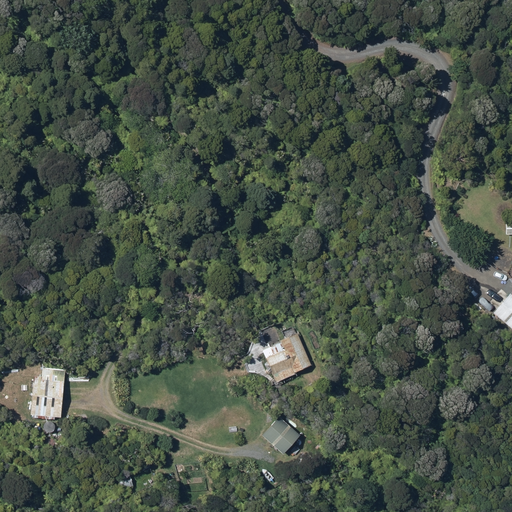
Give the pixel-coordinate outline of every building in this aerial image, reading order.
[(459,287),(474,302),(482,295),(466,279),(459,287)] [(263,351),(276,382),(295,374),(294,372),(311,365),(297,334),(281,341),(281,343),(263,351)] [(55,417),(61,417),(64,369),(43,367),(42,377),(34,376),(30,417),(54,419),(55,417)] [(303,434),(282,415),(264,434),(285,454),(303,434)] [(265,469),(257,474),(262,481),(270,476),(265,469)] [(133,486),(129,473),(117,477),(120,490),(133,486)]
